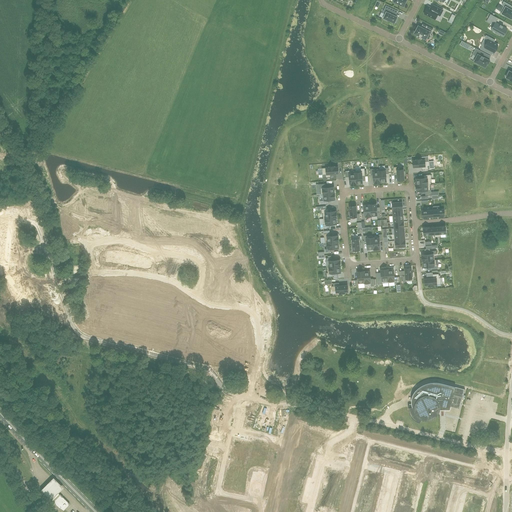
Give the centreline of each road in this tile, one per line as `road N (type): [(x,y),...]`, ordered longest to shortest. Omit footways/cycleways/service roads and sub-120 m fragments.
road 1 (unknown): [(37,210),(73,329),(206,369),(225,391)]
road 2 (residential): [(354,417),(249,397),(259,348),(254,316),(198,298)]
road 3 (residential): [(93,274),(86,244),(127,242),(197,260),(198,298)]
road 4 (primary): [(98,511),(0,410)]
road 5 (residential): [(363,464),(369,441),(478,467)]
road 6 (residential): [(484,449),(354,417)]
road 7 (primary): [(0,415),(92,511)]
road 8 (residential): [(261,511),(259,502),(213,493),(229,429)]
